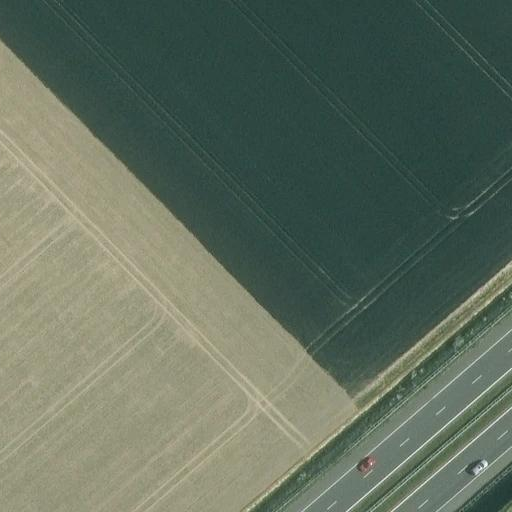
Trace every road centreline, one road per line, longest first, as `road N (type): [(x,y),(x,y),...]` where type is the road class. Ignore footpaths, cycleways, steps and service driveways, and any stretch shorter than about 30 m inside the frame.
road 1 (motorway): [(511,349),(324,511)]
road 2 (motorway): [(415,511),(511,427)]
